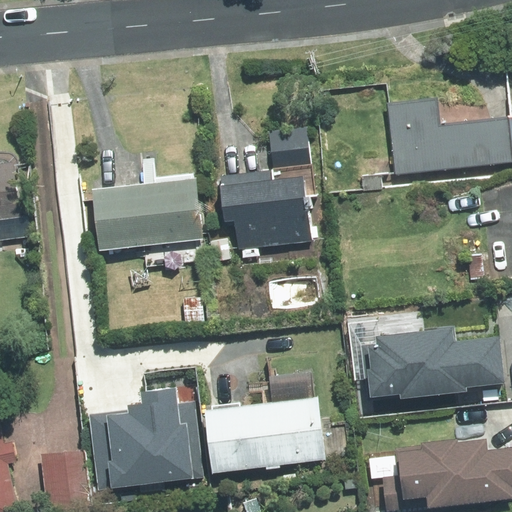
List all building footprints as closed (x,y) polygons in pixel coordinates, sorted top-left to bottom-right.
[(511,160),(511,126),(511,115),(440,123),(437,95),(389,101),(397,173),(511,160)] [(0,216),(21,214),(16,157),(0,157),(0,216)] [(240,247),(313,240),(311,227),(322,226),(316,168),(275,172),(275,169),(221,174),(226,217),(237,216),(240,247)] [(381,171),(363,173),(365,188),(383,186),(381,171)] [(100,247),(204,237),(198,173),(94,183),(100,247)] [(361,236),(344,237),(348,283),(377,280),(375,262),(364,263),(361,236)] [(232,257),(230,237),(214,239),(216,259),(232,257)] [(208,295),(183,296),(185,322),(210,321),(208,295)] [(359,403),(379,401),(378,384),(358,386),(359,403)] [(212,467),(326,457),(320,393),(207,403),(212,467)] [(0,511),(19,511),(0,414),(0,511)] [(511,445),(492,446),(491,433),(428,437),(429,445),(405,447),(409,498),(433,497),(433,504),(511,498),(511,445)] [(145,482),(140,436),(102,440),(106,485),(145,482)] [(92,505),(85,448),(42,453),(48,509),(92,505)]
